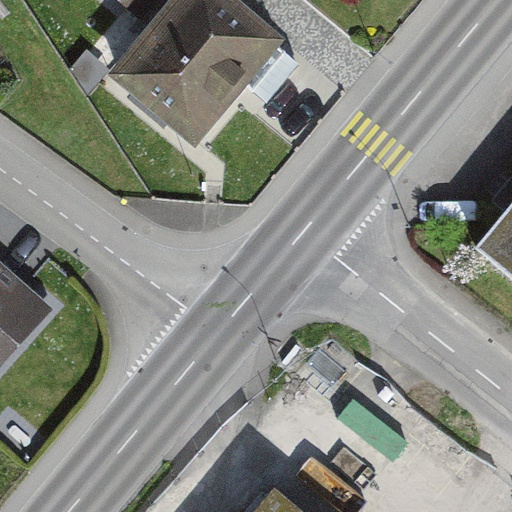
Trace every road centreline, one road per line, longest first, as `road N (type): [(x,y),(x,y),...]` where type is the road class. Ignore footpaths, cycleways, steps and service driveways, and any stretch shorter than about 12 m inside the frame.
road 1 (primary): [(303,231),(497,0)]
road 2 (residential): [(0,169),(219,333)]
road 3 (unclassified): [(303,231),(511,397)]
road 4 (primary): [(69,511),(219,333)]
road 5 (primary): [(219,333),(303,231)]
